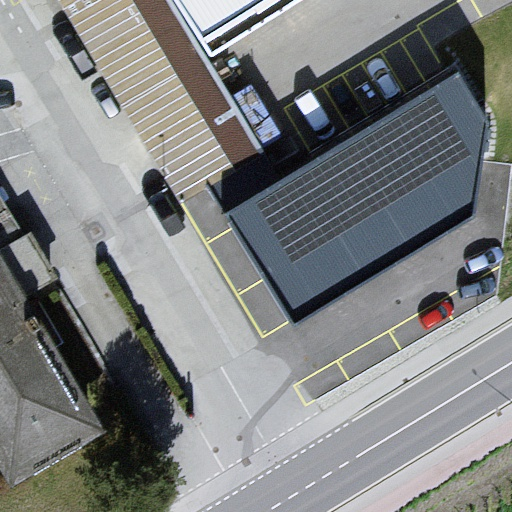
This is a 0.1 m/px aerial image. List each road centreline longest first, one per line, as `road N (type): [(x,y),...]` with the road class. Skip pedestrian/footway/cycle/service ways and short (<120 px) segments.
road 1 (residential): [(296,492),(1,0)]
road 2 (primary): [(296,492),(511,361)]
